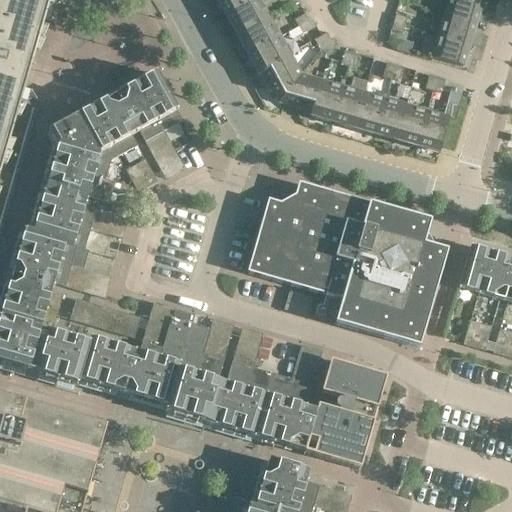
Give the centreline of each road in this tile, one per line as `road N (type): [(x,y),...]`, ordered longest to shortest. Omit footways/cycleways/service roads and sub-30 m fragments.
road 1 (residential): [(424,379),(405,364),(221,307),(202,294),(246,129)]
road 2 (tertiary): [(455,199),(246,129)]
road 3 (residential): [(455,199),(511,8)]
road 4 (tertiary): [(246,129),(172,0)]
